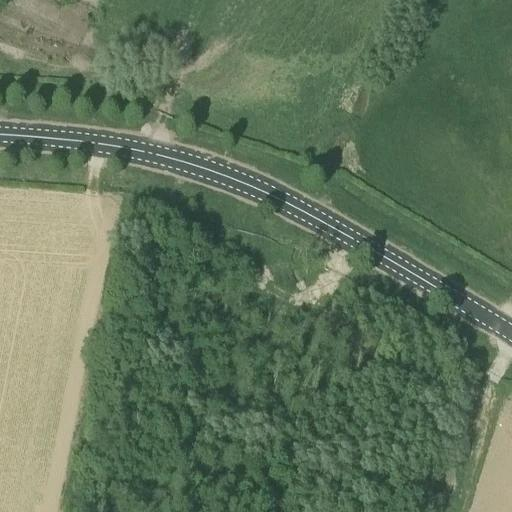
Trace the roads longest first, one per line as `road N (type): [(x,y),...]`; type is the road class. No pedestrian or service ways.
road 1 (tertiary): [(511,335),(243,181),(106,143),(0,136)]
road 2 (track): [(231,177),(261,280),(298,306),(358,242)]
road 3 (track): [(459,511),(490,379),(511,341)]
road 4 (track): [(189,22),(152,153)]
